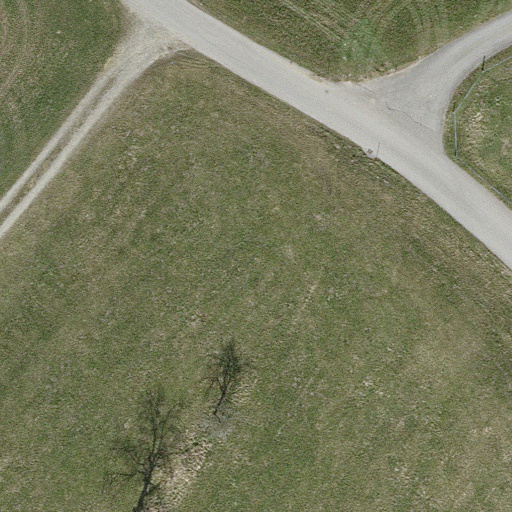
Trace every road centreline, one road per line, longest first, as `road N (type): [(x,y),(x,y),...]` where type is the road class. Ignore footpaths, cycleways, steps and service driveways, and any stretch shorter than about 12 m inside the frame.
road 1 (residential): [(511,238),(388,135),(174,21),(151,0)]
road 2 (track): [(174,21),(0,233)]
